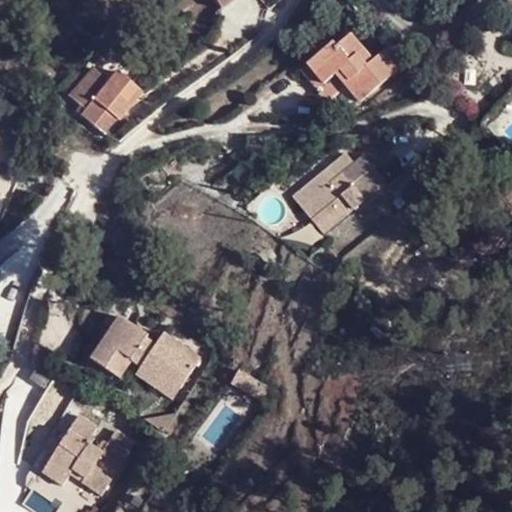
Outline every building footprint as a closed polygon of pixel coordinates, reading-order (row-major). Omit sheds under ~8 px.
[(511,20),(501,27),(511,42),(511,20)] [(347,79),(342,83),(357,101),(401,66),(387,47),(369,61),(349,36),(336,47),(333,44),(306,64),(321,82),(333,72),(337,68),(347,79)] [(119,73),(101,58),(66,96),(79,106),(86,98),(81,93),(97,74),(110,85),(119,73)] [(337,68),(333,72),(342,83),(347,79),(337,68)] [(80,117),(102,135),(141,92),(119,73),(110,85),(97,74),(81,93),(86,98),(79,106),(84,110),(80,117)] [(285,135),(249,136),(250,150),(285,149),(285,135)] [(325,233),(387,181),(365,156),(353,167),(346,159),(338,165),(336,163),(295,197),(325,233)] [(121,320),(115,316),(103,335),(109,339),(121,320)] [(144,336),(121,320),(109,339),(103,335),(84,361),(112,381),(125,361),(128,357),(138,365),(135,368),(133,372),(147,382),(161,381),(174,390),(194,361),(159,336),(152,347),(141,340),(144,336)] [(138,365),(128,357),(125,361),(135,368),(138,365)] [(50,383),(56,368),(42,361),(35,373),(50,383)] [(147,382),(133,372),(130,377),(166,401),(174,390),(161,381),(147,382)] [(46,390),(50,383),(35,373),(31,382),(46,390)] [(271,397),(237,377),(230,390),(264,410),(271,397)] [(84,415),(45,473),(68,488),(74,477),(77,473),(87,479),(84,483),(104,496),(138,446),(118,433),(111,443),(104,438),(100,446),(95,443),(99,435),(96,433),(101,426),(84,415)] [(169,419),(143,426),(159,434),(169,419)] [(74,477),(84,483),(87,479),(77,473),(74,477)]
